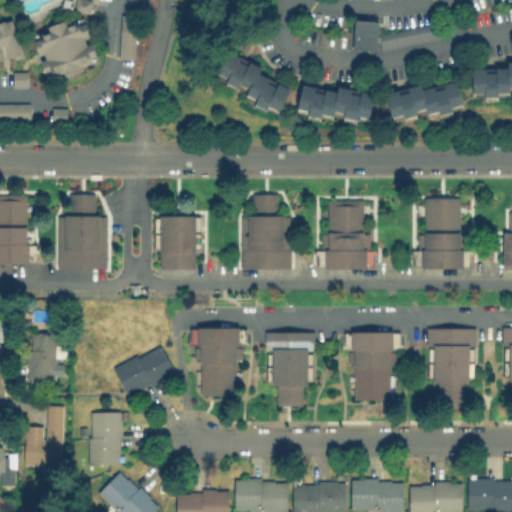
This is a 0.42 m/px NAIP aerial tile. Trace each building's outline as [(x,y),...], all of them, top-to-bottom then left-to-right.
[(61,0),(60,6),(89,12),(91,0),(61,0)] [(119,57),(134,57),(134,16),(119,16),(119,57)] [(0,20),(0,62),(23,56),(11,17),(0,20)] [(98,63),(84,19),(65,25),(63,20),(29,30),(44,79),(98,63)] [(376,48),(376,19),(352,19),(352,48),(376,48)] [(377,32),(380,47),(438,37),(435,22),(377,32)] [(277,114),(244,97),(246,93),(215,77),(228,51),(260,67),(259,71),(291,87),(277,114)] [(471,96),(508,95),(508,91),(511,90),(511,60),(506,61),(506,65),(470,66),(471,96)] [(26,86),(26,69),(11,69),(11,86),(26,86)] [(464,107),(428,117),(426,112),(392,121),(385,92),(420,83),(421,87),(456,78),(464,107)] [(295,111),(331,119),(332,115),(366,122),(373,93),(338,85),(337,89),(301,81),(295,111)] [(29,101),(0,101),(0,118),(29,118),(29,101)] [(56,267),(107,267),(107,214),(93,214),(93,191),(68,191),(68,213),(55,213),(56,267)] [(288,267),(288,213),(275,213),(275,191),(250,191),(250,213),(239,213),(239,267),(288,267)] [(0,193),(0,261),(35,262),(35,242),(25,242),(25,193),(0,193)] [(460,195),(420,195),(420,267),(466,267),(466,231),(459,231),(460,195)] [(367,198),(324,198),(324,249),(315,249),(315,267),(367,267),(367,198)] [(502,267),(511,267),(511,211),(502,211),(502,267)] [(198,213),(155,213),(154,267),(198,267),(198,213)] [(197,393),(236,393),(236,343),(245,344),(245,325),(189,324),(189,344),(197,344),(197,393)] [(511,324),(502,324),(502,379),(511,379),(511,324)] [(472,325),(426,326),(426,382),(435,382),(435,396),(472,395),(472,325)] [(307,329),(263,329),(263,382),(275,382),(275,403),(307,403),(307,329)] [(352,399),(391,398),(390,329),(342,329),(342,349),(352,349),(352,399)] [(27,376),(61,376),(61,345),(54,345),(54,331),(27,331),(27,376)] [(159,342),(111,365),(126,395),(174,372),(159,342)] [(23,424),(23,464),(61,464),(61,403),(45,403),(44,424),(23,424)] [(120,409),(87,409),(87,462),(120,462),(120,409)] [(0,482),(10,482),(10,445),(0,445),(0,482)] [(119,511),(151,511),(157,506),(119,468),(97,490),(119,511)] [(511,510),(511,475),(466,475),(466,510),(511,510)] [(285,478),(233,477),(232,510),(245,510),(244,511),(271,511),(285,511),(285,478)] [(385,511),(402,511),(402,477),(349,477),(349,509),(363,509),(363,511),(385,511)] [(345,511),(345,480),(291,480),(291,511),(345,511)] [(445,511),(461,511),(461,480),(407,480),(407,511),(445,511)] [(174,488),(174,511),(227,511),(227,488),(174,488)]
